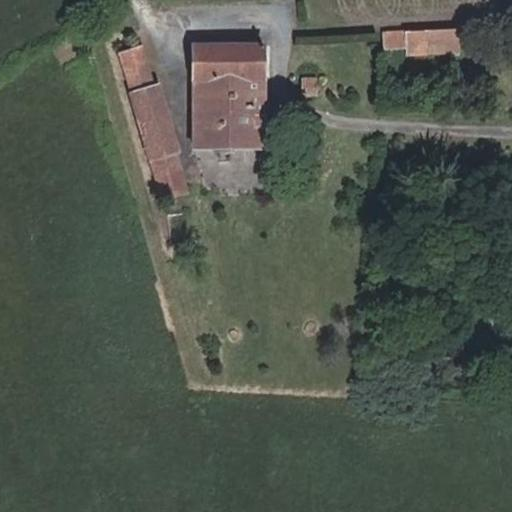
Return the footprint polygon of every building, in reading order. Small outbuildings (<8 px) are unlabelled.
[(462,34),(439,36),(440,58),(462,58),(462,34)] [(387,59),(440,58),(439,36),(387,38),(387,59)] [(266,50),(197,47),(196,147),(244,148),(244,165),(265,166),(266,50)] [(117,80),(122,96),(155,88),(144,50),(111,60),(117,80)] [(320,83),(306,83),(306,100),(319,101),(320,83)] [(122,96),(143,166),(175,156),(155,88),(122,96)] [(154,205),(186,195),(175,156),(143,166),(154,205)]
